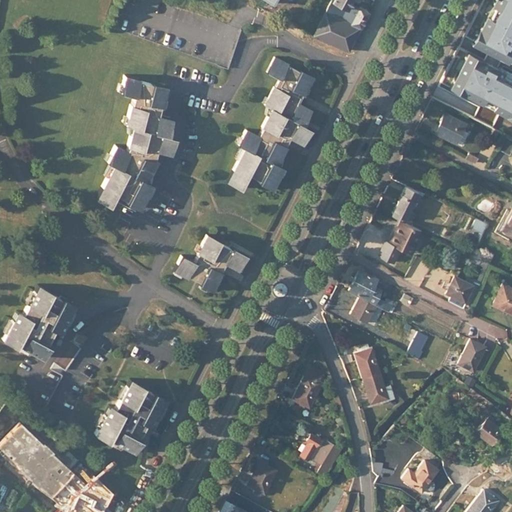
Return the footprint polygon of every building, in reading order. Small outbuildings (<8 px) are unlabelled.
[(235,49),(242,29),(234,26),(157,0),(120,0),(111,28),(228,69),(235,49)] [(348,50),(360,26),(341,18),(346,7),(332,0),(331,0),(313,36),(348,50)] [(511,0),(481,0),(464,34),(482,43),(480,46),(511,62),(511,0)] [(360,26),(368,11),(359,6),(358,8),(349,3),(346,7),(341,18),(360,26)] [(511,73),(458,45),(440,80),(511,117),(511,73)] [(287,137),(300,144),(309,128),(303,125),(310,110),(297,103),(301,94),(303,95),(312,77),(300,70),(299,72),(286,64),(287,63),(273,56),(264,74),(277,80),(273,88),(271,87),(262,106),(268,110),(259,129),(260,129),(256,137),(244,131),(237,145),(242,149),(226,181),(239,188),(247,173),(258,179),(258,180),(271,187),(280,167),(274,164),(284,146),(282,146),(287,137)] [(159,116),(167,86),(151,82),(150,85),(137,81),(138,79),(123,75),(118,92),(132,96),(129,105),(127,105),(122,125),(128,127),(124,146),(125,147),(123,151),(113,146),(104,162),(109,166),(92,198),(105,206),(113,193),(125,199),(124,201),(137,208),(151,183),(144,179),(156,160),(154,158),(156,151),(169,155),(173,138),(168,136),(171,119),(159,116)] [(461,130),(464,124),(443,113),(439,123),(444,125),(438,136),(454,143),(461,130)] [(444,125),(439,123),(433,133),(438,136),(444,125)] [(461,130),(454,143),(461,146),(467,133),(461,130)] [(465,159),(473,164),(476,159),(467,154),(465,159)] [(419,192),(406,185),(391,214),(406,221),(410,224),(415,214),(409,212),(419,192)] [(511,210),(502,230),(511,235),(511,210)] [(391,243),(402,249),(408,252),(411,248),(413,250),(422,232),(401,222),(398,228),(396,231),(394,230),(390,237),(393,238),(391,243)] [(354,252),(362,257),(370,241),(374,242),(373,244),(383,248),(381,254),(395,261),(402,249),(391,243),(388,242),(365,230),(354,252)] [(222,264),(235,271),(243,255),(230,248),(229,250),(217,243),(217,242),(205,236),(194,254),(196,255),(191,263),(179,256),(171,272),(184,279),(185,277),(197,283),(196,284),(209,291),(219,273),(218,272),(222,264)] [(373,286),(375,279),(358,270),(348,290),(373,303),(379,290),(373,286)] [(464,301),(472,285),(455,276),(447,293),(450,295),(464,301)] [(472,284),(480,288),(482,283),(475,279),(472,284)] [(59,328),(73,299),(59,292),(57,295),(46,289),(46,287),(34,282),(20,311),(14,309),(0,339),(12,345),(16,339),(44,352),(49,341),(48,340),(55,325),(59,328)] [(511,313),(511,289),(502,285),(493,306),(503,310),(503,309),(511,313)] [(461,306),(464,301),(450,295),(448,299),(461,306)] [(366,323),(374,307),(358,299),(349,314),(366,323)] [(374,305),(381,309),(384,303),(376,299),(374,305)] [(381,309),(386,311),(391,302),(386,300),(384,303),(381,309)] [(417,331),(410,345),(418,349),(425,335),(417,331)] [(78,333),(72,342),(81,348),(88,338),(78,333)] [(471,371),(484,347),(469,339),(457,363),(471,371)] [(419,359),(423,351),(418,349),(410,345),(406,352),(419,359)] [(354,354),(362,378),(379,372),(372,348),(354,354)] [(318,381),(322,373),(309,366),(292,399),(308,408),(321,383),(318,381)] [(379,372),(362,378),(370,404),(374,402),(375,405),(388,401),(387,398),(393,396),(388,382),(383,384),(379,372)] [(149,427),(165,398),(149,390),(147,393),(136,387),(138,384),(125,378),(110,407),(104,404),(88,435),(100,441),(103,436),(132,450),(138,439),(137,438),(144,424),(149,427)] [(509,420),(510,417),(501,410),(499,413),(509,420)] [(491,439),(494,441),(502,430),(484,417),(474,431),(488,442),(491,439)] [(62,432),(68,422),(62,418),(56,427),(62,432)] [(316,472),(327,478),(338,456),(337,455),(339,450),(323,441),(322,443),(309,437),(306,443),(308,445),(300,458),(309,463),(311,460),(320,465),(316,472)] [(64,465),(57,478),(54,483),(65,489),(66,490),(67,488),(80,466),(66,457),(62,464),(64,465)] [(421,491),(436,470),(423,460),(410,476),(404,472),(400,469),(397,474),(408,482),(421,491)] [(248,485),(255,489),(261,493),(263,494),(275,471),(259,463),(248,485)] [(65,489),(54,483),(50,490),(59,497),(65,489)] [(67,508),(77,498),(67,488),(66,490),(65,489),(59,497),(59,499),(62,503),(64,505),(67,508)] [(465,511),(488,511),(497,501),(481,489),(478,494),(465,511)] [(92,511),(83,503),(77,498),(67,508),(69,510),(70,511),(92,511)] [(86,502),(83,503),(92,511),(93,511),(95,509),(86,502)] [(59,511),(50,503),(45,509),(48,511),(59,511)]
